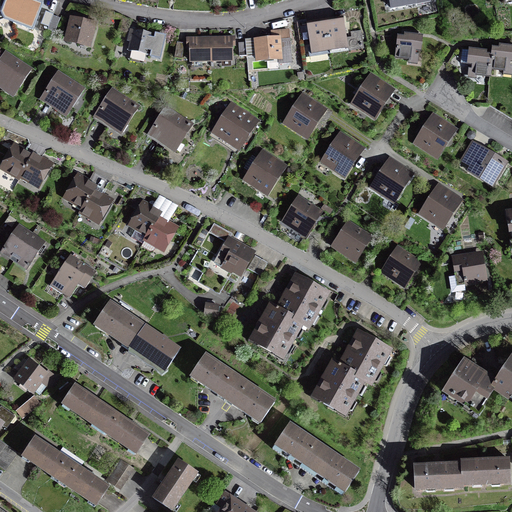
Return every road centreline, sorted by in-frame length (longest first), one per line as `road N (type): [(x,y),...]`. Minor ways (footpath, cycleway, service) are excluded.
road 1 (residential): [(0,117),(208,207),(376,300),(436,348)]
road 2 (residential): [(319,511),(0,302)]
road 3 (residential): [(309,0),(216,20),(90,0)]
road 4 (residential): [(380,155),(434,85),(511,139)]
road 5 (residential): [(375,511),(404,402),(436,348)]
